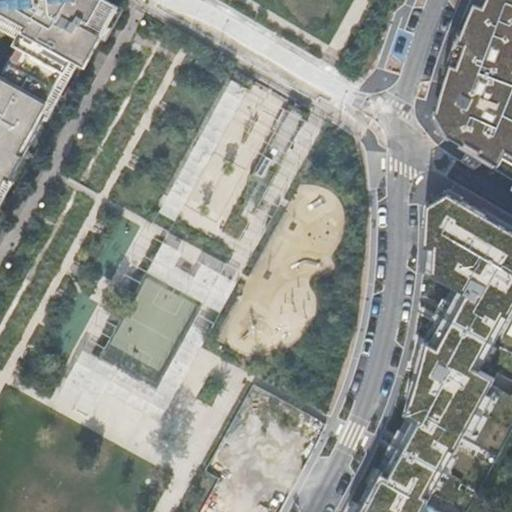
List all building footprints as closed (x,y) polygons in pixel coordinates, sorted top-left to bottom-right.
[(120,0),(0,0),(0,13),(25,28),(19,40),(20,41),(3,72),(1,71),(0,73),(0,185),(6,174),(11,177),(45,116),(40,113),(49,97),(48,97),(65,65),(66,66),(73,54),(86,62),(120,0)] [(511,0),(476,0),(469,18),(455,52),(446,79),(436,114),(448,136),(499,166),(503,158),(511,157),(511,0)] [(306,121),(288,113),(253,178),(272,186),(306,121)] [(196,158),(232,156),(231,122),(198,123),(199,146),(195,147),(196,158)] [(196,190),(197,200),(225,197),(224,187),(196,190)] [(436,511),(426,506),(462,439),(497,458),(511,431),(511,395),(492,384),(496,378),(481,369),(511,313),(511,228),(449,192),(428,204),(425,245),(435,246),(433,273),(459,287),(431,341),(424,337),(416,369),(413,379),(410,391),(405,412),(414,417),(385,471),(378,467),(355,511),(436,511)] [(256,432),(265,411),(251,405),(241,426),(256,432)] [(262,441),(287,451),(299,422),(274,412),(262,441)]
